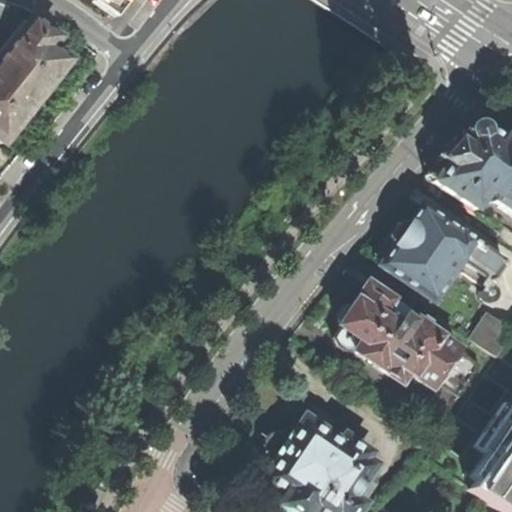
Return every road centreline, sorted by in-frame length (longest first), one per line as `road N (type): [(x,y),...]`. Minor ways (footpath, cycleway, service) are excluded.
road 1 (residential): [(145,491),(271,309),(498,48)]
road 2 (unclassified): [(130,59),(0,223)]
